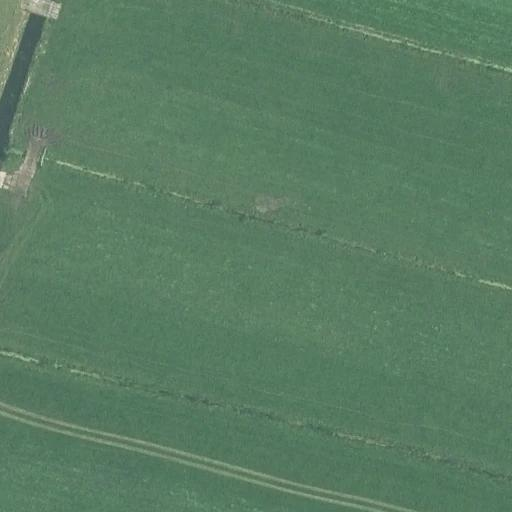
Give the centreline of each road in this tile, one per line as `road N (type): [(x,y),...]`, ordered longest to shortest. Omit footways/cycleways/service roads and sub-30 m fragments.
road 1 (track): [(511,117),(58,12)]
road 2 (track): [(89,22),(0,248)]
road 3 (track): [(352,0),(511,47)]
